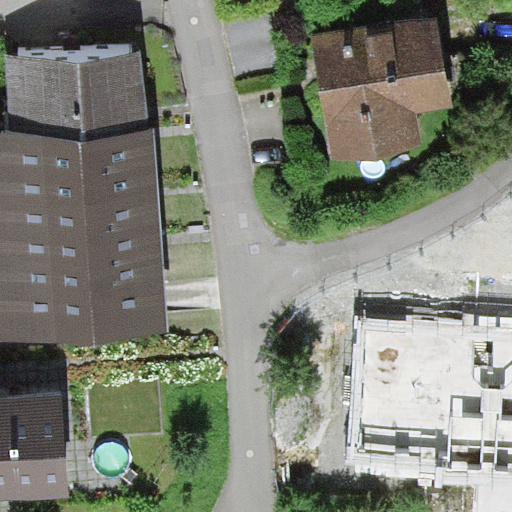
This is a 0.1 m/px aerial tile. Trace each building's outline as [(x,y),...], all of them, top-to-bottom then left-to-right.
[(430,12),(306,36),(328,149),(436,128),(431,105),(448,102),(430,12)] [(130,104),(127,48),(0,54),(3,109),(130,104)] [(139,118),(0,128),(0,324),(154,313),(139,118)] [(511,305),(377,305),(376,504),(511,504),(511,305)] [(0,479),(53,476),(46,387),(0,390),(0,479)]
